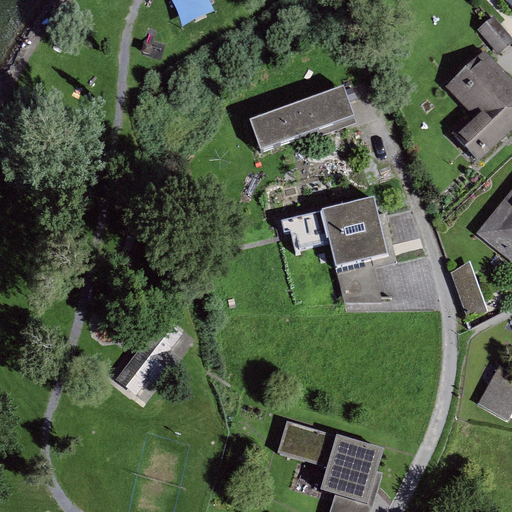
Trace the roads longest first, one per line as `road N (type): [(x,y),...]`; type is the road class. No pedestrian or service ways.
road 1 (track): [(72,511),(47,470),(44,419),(84,301),(131,0)]
road 2 (residential): [(380,101),(456,313),(454,374),(437,437),(400,511)]
